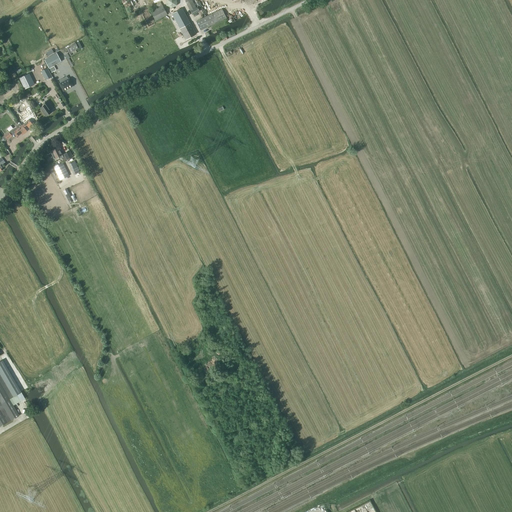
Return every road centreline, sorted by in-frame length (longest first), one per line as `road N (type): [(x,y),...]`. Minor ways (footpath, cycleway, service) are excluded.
road 1 (unclassified): [(0,198),(47,138),(309,0)]
road 2 (track): [(209,511),(511,355)]
